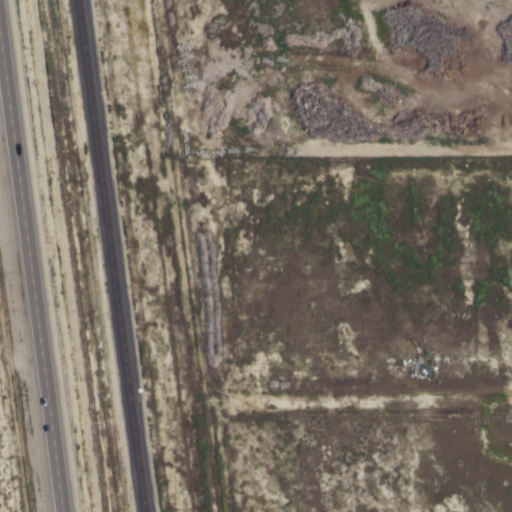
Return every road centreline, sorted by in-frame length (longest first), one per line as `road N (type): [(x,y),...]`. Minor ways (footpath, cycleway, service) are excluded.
road 1 (primary): [(66,511),(0,0)]
road 2 (track): [(222,511),(160,0)]
road 3 (residential): [(208,398),(511,398)]
